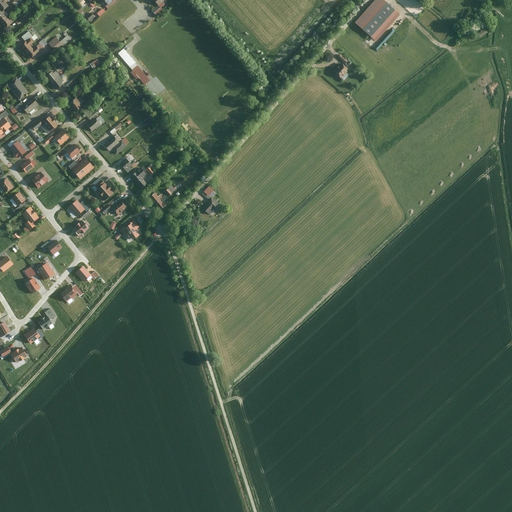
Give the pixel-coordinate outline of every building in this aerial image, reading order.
[(0,0),(0,23),(5,30),(15,22),(12,17),(8,20),(4,15),(8,12),(5,8),(9,6),(4,0),(0,0)] [(372,40),(396,13),(381,0),(374,0),(354,23),(372,40)] [(99,16),(105,11),(102,8),(97,13),(99,16)] [(91,14),(86,18),(90,22),(94,17),(91,14)] [(488,33),(484,28),(476,34),(479,39),(488,33)] [(32,37),(27,30),(19,37),(24,43),(31,38),(32,37)] [(58,43),(55,38),(48,44),(55,53),(70,40),(67,35),(58,43)] [(20,46),(29,58),(42,49),(39,44),(33,49),(29,45),(34,42),(31,38),(24,43),(20,46)] [(149,80),(123,50),(118,53),(145,84),(149,80)] [(347,61),(339,54),(337,58),(344,64),(347,61)] [(92,69),(99,65),(96,60),(89,64),(92,69)] [(340,79),(347,71),(339,64),(332,72),(340,79)] [(51,72),(45,77),(56,90),(61,86),(59,84),(63,81),(55,72),(53,74),(51,72)] [(61,85),(66,91),(78,82),(74,78),(71,80),(69,79),(61,85)] [(28,93),(16,79),(7,86),(19,101),(28,93)] [(28,113),(38,104),(32,97),(22,106),(28,113)] [(75,112),(82,108),(80,105),(81,104),(77,98),(69,104),(75,112)] [(95,111),(87,118),(89,121),(97,114),(95,111)] [(58,125),(49,116),(42,122),(51,132),(58,125)] [(1,121),(0,121),(0,134),(0,135),(11,126),(4,118),(1,121)] [(86,126),(92,132),(100,125),(95,119),(86,126)] [(153,122),(150,119),(143,124),(146,128),(153,122)] [(121,126),(120,124),(110,133),(112,135),(121,126)] [(68,138),(62,131),(54,138),(60,145),(68,138)] [(47,144),(53,137),(50,135),(43,141),(47,144)] [(117,143),(113,137),(103,145),(108,151),(110,149),(117,143)] [(115,155),(126,146),(121,140),(117,143),(110,149),(115,155)] [(26,152),(18,142),(10,148),(14,153),(14,154),(13,156),(14,158),(16,158),(17,157),(18,158),(26,152)] [(72,143),(63,151),(70,160),(79,152),(72,143)] [(117,164),(125,175),(129,171),(127,169),(132,166),(133,167),(136,165),(134,162),(131,165),(125,158),(117,164)] [(73,171),(80,179),(93,168),(86,159),(73,171)] [(34,167),(29,160),(21,166),(26,172),(34,167)] [(142,167),(129,177),(140,189),(147,184),(142,178),(148,173),(142,167)] [(41,173),(32,180),(38,188),(47,181),(41,173)] [(12,188),(6,179),(1,182),(0,182),(0,187),(4,193),(12,188)] [(104,183),(100,179),(93,184),(96,189),(104,183)] [(113,192),(104,182),(104,183),(96,189),(95,191),(104,200),(113,192)] [(171,186),(164,190),(168,196),(174,192),(171,186)] [(208,187),(202,194),(208,200),(211,196),(215,192),(208,187)] [(24,200),(18,193),(11,198),(17,206),(24,200)] [(154,193),(148,199),(158,211),(165,205),(163,203),(166,200),(161,195),(158,198),(154,193)] [(208,200),(200,208),(209,215),(213,210),(216,213),(222,206),(211,196),(208,200)] [(84,209),(77,201),(69,207),(76,216),(84,209)] [(125,208),(119,201),(110,210),(116,216),(125,208)] [(110,209),(107,206),(100,211),(103,215),(110,209)] [(36,217),(29,208),(21,214),(27,222),(28,224),(31,222),(36,217)] [(89,228),(82,221),(73,230),(79,237),(89,228)] [(143,234),(136,221),(118,230),(122,238),(127,236),(130,242),(143,234)] [(26,232),(35,226),(31,222),(28,224),(27,222),(23,224),(26,227),(24,229),(26,232)] [(17,232),(12,235),(16,240),(21,237),(17,232)] [(56,240),(48,247),(53,254),(62,248),(56,240)] [(13,264),(7,257),(0,261),(0,267),(3,272),(13,264)] [(46,263),(38,269),(45,280),(54,274),(46,263)] [(90,275),(83,267),(76,273),(84,281),(90,275)] [(33,278),(25,284),(32,294),(40,288),(33,278)] [(66,289),(60,294),(66,301),(72,297),(72,298),(77,294),(70,285),(66,289)] [(48,316),(38,322),(43,329),(52,323),(48,316)] [(10,332),(4,323),(0,325),(0,335),(1,337),(10,332)] [(34,328),(25,335),(30,343),(40,336),(34,328)] [(22,348),(11,354),(16,363),(27,357),(22,348)]
